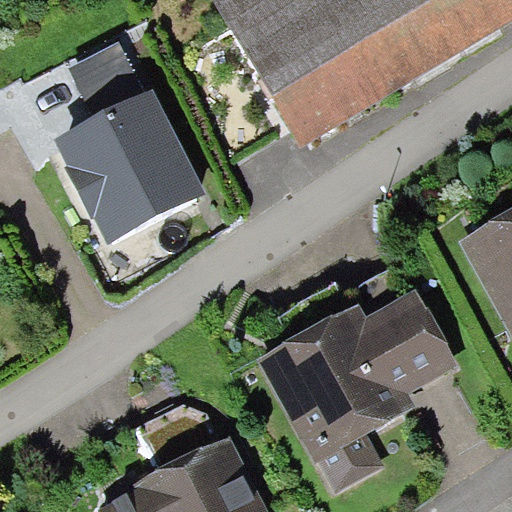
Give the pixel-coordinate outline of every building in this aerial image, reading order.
[(511,0),(210,0),(300,149),(511,22),(511,0)] [(207,201),(154,96),(55,147),(109,251),(207,201)] [(511,214),(460,243),(511,338),(511,214)] [(360,307),(259,362),(317,467),(321,465),(338,495),(386,468),(370,438),(418,412),(409,397),(459,370),(417,293),(367,320),(360,307)] [(267,511),(230,439),(125,494),(127,499),(102,511),(267,511)]
